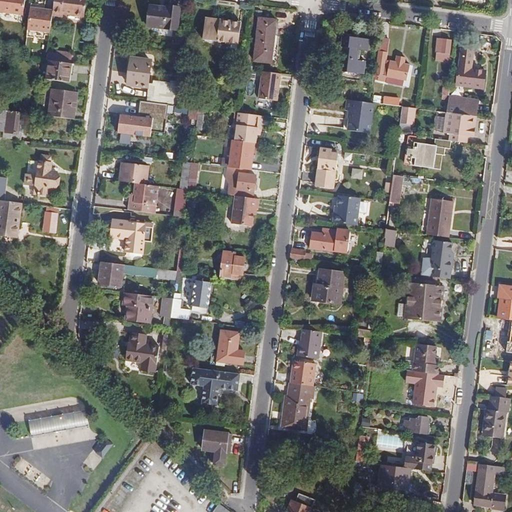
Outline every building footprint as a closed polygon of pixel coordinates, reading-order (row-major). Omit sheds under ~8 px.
[(0,0),(0,12),(23,15),(25,0),(0,0)] [(63,14),(84,18),(86,0),(54,0),(53,11),(31,8),(27,29),(50,33),(52,16),(63,18),(63,14)] [(167,7),(149,5),(147,27),(162,29),(177,30),(181,7),(167,5),(167,7)] [(241,23),(205,18),(203,39),(218,41),(218,42),(239,44),(241,23)] [(277,20),(259,18),(254,61),(272,63),(277,20)] [(184,51),(186,38),(176,36),(175,49),(184,51)] [(370,39),(343,36),(341,47),(344,47),(341,71),(364,74),(365,61),(358,60),(359,49),(369,50),(370,39)] [(381,37),(379,50),(375,73),(383,75),(382,82),(404,86),(405,80),(408,81),(410,65),(405,63),(406,58),(397,56),(396,62),(391,61),(390,61),(386,60),(388,51),(390,39),(381,37)] [(451,40),(438,39),(436,53),(440,53),(440,61),(449,62),(450,54),(451,40)] [(474,50),(461,49),(456,85),(484,89),(486,71),(471,69),(474,50)] [(70,83),(72,64),(73,53),(57,51),(56,62),(49,61),(46,79),(70,83)] [(127,85),(147,87),(148,87),(149,84),(152,61),(130,58),(129,72),(128,73),(127,73),(126,74),(126,75),(126,76),(126,77),(126,78),(126,79),(126,80),(127,80),(128,81),(127,85)] [(278,101),(281,74),(262,72),(259,99),(278,101)] [(337,82),(325,80),(324,86),(336,88),(337,82)] [(145,100),(178,105),(181,84),(151,81),(151,84),(149,84),(148,87),(147,87),(145,100)] [(74,119),(77,92),(52,89),(49,116),(74,119)] [(342,91),(334,90),(333,97),(342,98),(342,91)] [(447,110),(447,112),(477,116),(479,100),(449,95),(449,96),(447,110)] [(384,105),(399,106),(400,99),(384,97),(384,105)] [(374,103),(372,103),(347,100),(346,110),(349,110),(350,110),(349,118),(348,128),(370,130),(374,103)] [(166,104),(147,102),(145,124),(142,123),(141,130),(164,133),(166,104)] [(189,118),(197,119),(198,108),(191,107),(189,118)] [(413,125),(416,108),(402,107),(400,123),(413,125)] [(202,130),(204,108),(198,108),(197,119),(195,130),(202,130)] [(3,138),(21,140),(22,134),(17,134),(19,120),(21,113),(7,111),(1,110),(0,113),(0,131),(4,132),(3,138)] [(477,116),(447,112),(446,117),(436,116),(433,131),(444,132),(443,133),(450,134),(449,141),(467,143),(468,136),(474,137),(477,116)] [(258,128),(263,116),(257,115),(241,113),(238,113),(235,140),(254,143),(256,143),(258,128)] [(424,144),(425,137),(408,135),(404,164),(423,167),(426,144),(424,144)] [(232,148),(233,140),(226,139),(225,147),(232,148)] [(253,155),(254,143),(235,140),(233,140),(232,148),(231,160),(222,158),(211,157),(210,165),(228,167),(232,168),(247,170),(248,170),(250,155),(253,155)] [(437,145),(426,144),(423,167),(434,169),(437,145)] [(332,149),(320,148),(314,187),(333,190),(338,154),(332,153),(332,149)] [(37,174),(26,173),(25,185),(35,186),(34,194),(46,195),(46,194),(52,195),(53,190),(55,190),(57,172),(58,168),(51,167),(52,163),(50,163),(51,157),(42,156),(40,162),(39,161),(37,174)] [(188,189),(192,163),(184,161),(180,189),(181,189),(188,189)] [(123,162),(120,181),(136,183),(147,184),(149,165),(123,162)] [(196,191),(199,164),(192,163),(188,189),(196,191)] [(235,196),(253,198),(254,191),(255,191),(257,190),(257,186),(256,185),(255,185),(256,176),(247,174),(247,170),(232,168),(231,172),(239,173),(238,179),(236,179),(236,184),(238,184),(237,189),(230,188),(229,195),(235,196)] [(403,176),(393,175),(392,183),(391,193),(390,201),(389,206),(393,207),(394,203),(399,204),(403,176)] [(384,192),(391,193),(392,183),(386,182),(384,192)] [(155,213),(159,186),(157,186),(147,184),(136,183),(134,194),(136,195),(135,202),(133,202),(130,201),(129,210),(155,213)] [(186,198),(188,190),(181,189),(178,210),(185,211),(185,207),(186,198)] [(360,198),(339,195),(337,207),(337,212),(336,212),(334,214),(333,223),(357,226),(360,198)] [(257,210),(258,199),(253,198),(235,196),(232,223),(253,226),(254,210),(257,210)] [(196,199),(186,198),(185,207),(195,208),(196,199)] [(427,235),(449,238),(454,201),(432,198),(427,235)] [(0,235),(17,238),(22,204),(0,201),(0,235)] [(55,208),(50,207),(49,214),(54,215),(54,216),(69,219),(71,211),(56,208),(55,208)] [(398,208),(391,207),(389,227),(396,228),(398,208)] [(182,217),(177,217),(175,217),(173,230),(181,231),(182,217)] [(135,246),(134,254),(142,255),(144,243),(151,243),(154,226),(112,221),(109,251),(125,253),(126,245),(135,246)] [(70,237),(71,230),(58,228),(57,236),(70,237)] [(337,230),(337,231),(324,229),(323,233),(312,232),(310,249),(347,254),(349,232),(337,230)] [(397,231),(386,230),(384,246),(394,247),(395,240),(396,240),(397,231)] [(421,276),(450,279),(453,261),(451,261),(453,243),(434,240),(433,258),(424,257),(421,276)] [(125,253),(134,254),(135,246),(126,245),(125,253)] [(181,245),(177,271),(183,272),(186,245),(181,245)] [(292,249),(291,258),(305,259),(306,251),(292,249)] [(236,256),(236,251),(225,250),(221,277),(240,280),(241,275),(243,275),(245,266),(247,267),(247,263),(245,263),(246,257),(236,256)] [(125,265),(102,262),(99,284),(121,287),(123,273),(168,279),(168,281),(176,282),(177,271),(125,265)] [(345,272),(320,269),(318,285),(314,284),(312,301),(341,304),(345,272)] [(245,281),(259,283),(259,275),(246,273),(245,281)] [(206,313),(212,276),(197,274),(192,311),(206,313)] [(444,286),(409,282),(406,304),(399,304),(398,316),(405,317),(405,319),(440,322),(444,286)] [(504,320),(511,320),(511,287),(500,286),(499,296),(501,296),(498,319),(504,320)] [(154,296),(125,293),(123,306),(128,306),(126,315),(151,317),(154,296)] [(171,318),(188,320),(189,311),(179,310),(180,303),(181,294),(174,293),(173,299),(171,318)] [(170,326),(171,318),(173,299),(163,297),(161,316),(165,317),(164,325),(170,326)] [(150,324),(151,317),(126,315),(125,321),(150,324)] [(250,318),(249,325),(260,326),(261,320),(250,318)] [(511,321),(498,320),(497,326),(495,342),(511,343),(511,321)] [(297,356),(318,359),(322,332),(303,329),(301,345),(299,345),(297,356)] [(374,339),(375,331),(357,329),(356,336),(364,337),(372,339),(374,339)] [(236,364),(238,351),(241,333),(221,330),(216,365),(224,366),(225,363),(236,364)] [(130,346),(128,345),(125,360),(142,363),(141,371),(156,373),(157,364),(160,346),(146,344),(147,335),(131,333),(130,342),(131,343),(130,346)] [(413,371),(438,375),(440,365),(438,365),(434,365),(435,357),(437,346),(417,344),(415,361),(413,371)] [(404,370),(413,371),(415,361),(405,360),(404,370)] [(292,376),(291,383),(313,386),(316,364),(294,361),(292,371),(293,371),(293,376),(292,376)] [(238,392),(240,374),(217,371),(194,368),(191,385),(205,387),(202,404),(217,406),(219,395),(220,389),(223,389),(238,392)] [(388,374),(380,373),(380,375),(379,387),(387,388),(388,374)] [(407,391),(428,394),(430,380),(408,377),(407,391)] [(365,393),(366,385),(358,384),(356,392),(365,393)] [(495,397),(506,398),(507,388),(496,387),(495,397)] [(299,398),(300,390),(286,389),(286,395),(281,427),(307,431),(311,399),(310,399),(299,398)] [(312,391),(300,390),(299,398),(310,399),(312,391)] [(426,407),(428,394),(407,391),(405,404),(426,407)] [(363,400),(363,394),(353,393),(353,401),(360,402),(360,400),(363,400)] [(492,404),(510,406),(510,399),(506,398),(495,397),(493,396),(492,404)] [(509,408),(510,406),(492,404),(491,410),(488,410),(486,410),(485,423),(487,423),(486,437),(503,439),(506,413),(498,412),(499,406),(509,408)] [(87,409),(29,419),(32,434),(90,425),(87,409)] [(427,434),(429,418),(419,417),(419,420),(410,419),(410,421),(407,421),(404,421),(404,428),(406,428),(409,428),(409,432),(427,434)] [(362,418),(361,427),(369,428),(371,419),(362,418)] [(407,421),(407,420),(400,419),(398,430),(406,431),(406,428),(404,428),(404,421),(407,421)] [(233,434),(205,430),(202,450),(209,451),(214,452),(213,465),(225,467),(227,453),(230,454),(233,434)] [(367,437),(360,436),(356,461),(364,462),(365,449),(367,437)] [(113,444),(106,439),(97,452),(104,457),(113,444)] [(415,458),(417,442),(405,441),(402,457),(415,458)] [(410,469),(431,471),(432,464),(433,464),(436,445),(417,442),(415,458),(402,457),(401,467),(410,469)] [(304,447),(297,446),(295,459),(303,460),(304,447)] [(474,471),(478,472),(479,464),(467,463),(462,501),(470,502),(474,471)] [(504,511),(506,495),(492,493),(495,472),(494,472),(495,466),(479,464),(478,472),(474,505),(493,508),(492,509),(504,511)] [(407,491),(410,469),(401,467),(383,465),(380,488),(407,491)] [(351,492),(366,494),(367,484),(353,482),(351,492)] [(291,500),(287,511),(290,511),(318,511),(319,511),(312,508),(316,500),(299,493),(296,502),(291,500)] [(232,511),(220,502),(212,511),(232,511)]
